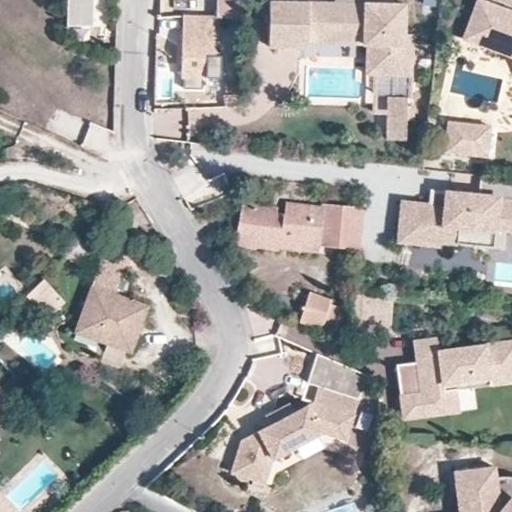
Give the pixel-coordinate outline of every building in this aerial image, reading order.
[(98,28),(98,0),(71,0),(71,28),(98,28)] [(511,45),(482,34),(493,3),(484,0),(478,0),(464,38),(511,55),(511,45)] [(402,2),(267,1),(266,46),(306,47),(307,38),(329,38),(329,33),(362,34),(362,47),(366,47),(373,47),(372,58),(382,59),(382,73),(410,73),(410,31),(402,31),(402,2)] [(511,10),(493,3),(482,34),(511,45),(511,10)] [(183,17),(180,77),(215,78),(218,18),(183,17)] [(362,34),(329,33),(329,38),(307,38),(306,47),(362,47),(362,34)] [(382,73),(382,59),(372,58),(373,47),(366,47),(366,72),(373,72),(382,73)] [(410,73),(382,73),(373,72),(373,111),(387,111),(388,94),(389,94),(406,94),(409,95),(410,73)] [(406,137),(406,94),(389,94),(388,94),(387,111),(387,137),(406,137)] [(488,123),(446,120),(444,150),(486,153),(488,123)] [(103,152),(110,131),(92,125),(85,145),(103,152)] [(511,174),(480,173),(479,193),(447,190),(446,205),(431,204),(403,202),(401,240),(441,243),(442,239),(458,240),(460,223),(505,227),(511,227),(511,174)] [(446,205),(447,190),(432,189),(431,204),(446,205)] [(318,245),(320,243),(356,247),(361,206),(322,203),(322,208),(285,205),(284,215),(282,233),(281,240),(280,242),(301,244),(312,245),(318,245)] [(259,237),(263,238),(266,215),(266,207),(242,204),(232,244),(257,248),(259,237)] [(266,215),(263,238),(281,240),(282,233),(284,215),(266,215)] [(504,244),(505,227),(460,223),(458,240),(504,244)] [(64,253),(78,240),(65,235),(56,244),(64,253)] [(280,242),(281,240),(263,238),(259,237),(257,248),(279,249),(280,242)] [(92,244),(78,240),(64,253),(72,263),(92,244)] [(145,305),(112,293),(121,266),(97,257),(75,319),(96,327),(91,341),(127,353),(145,305)] [(335,297),(318,282),(301,314),(323,322),(335,297)] [(389,320),(392,288),(353,285),(350,316),(389,320)] [(96,327),(75,319),(70,333),(91,341),(96,327)] [(455,346),(437,348),(436,335),(413,338),(420,390),(399,393),(401,415),(438,411),(435,389),(444,388),(443,380),(488,374),(489,383),(511,379),(511,338),(465,345),(466,350),(456,351),(455,346)] [(369,376),(318,354),(307,383),(320,388),(313,403),(293,413),(288,404),(273,412),(277,421),(271,425),(241,441),(230,473),(264,483),(272,458),(321,434),(346,442),(369,376)] [(488,374),(443,380),(444,388),(435,389),(438,411),(457,409),(454,387),(489,383),(488,374)] [(0,387),(0,406),(9,398),(0,387)] [(277,421),(273,412),(266,416),(271,425),(277,421)] [(511,511),(511,474),(508,475),(499,475),(494,475),(492,465),(452,471),(456,493),(466,501),(461,511),(511,511)]
